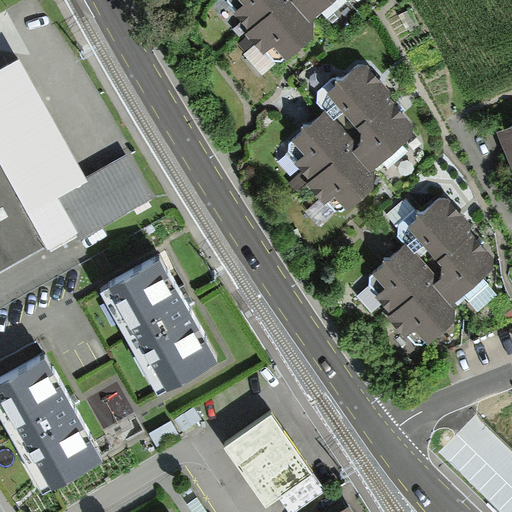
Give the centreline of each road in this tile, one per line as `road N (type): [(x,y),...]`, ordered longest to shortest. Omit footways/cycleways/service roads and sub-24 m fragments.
road 1 (primary): [(104,0),(304,327),(383,436)]
road 2 (residential): [(383,436),(511,373)]
